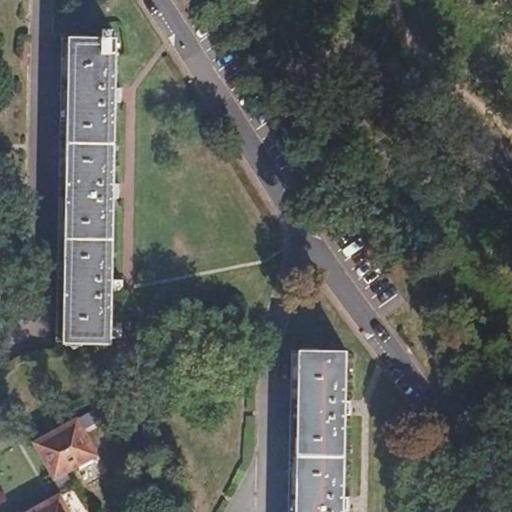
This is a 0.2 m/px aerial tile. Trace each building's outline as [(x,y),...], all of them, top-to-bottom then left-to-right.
[(108,344),(108,338),(109,318),(119,318),(120,279),(109,278),(111,198),(115,198),(116,184),(111,183),(113,102),(118,102),(118,88),(113,87),(115,38),(110,37),(110,28),(100,28),(99,37),(59,36),(54,343),(108,344)] [(109,318),(108,338),(119,339),(119,318),(109,318)] [(342,400),(344,352),(288,351),(284,511),(340,511),(340,510),(345,510),(346,496),(341,496),(342,414),(347,414),(347,400),(342,400)] [(31,442),(51,478),(63,471),(93,455),(80,429),(94,422),(89,410),(31,442)] [(85,511),(63,471),(51,478),(61,496),(30,511),(85,511)]
